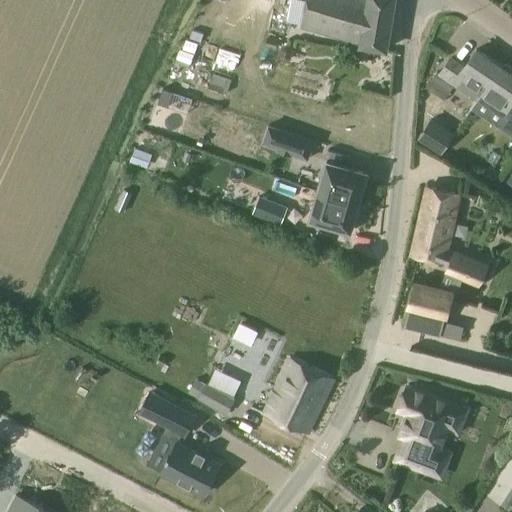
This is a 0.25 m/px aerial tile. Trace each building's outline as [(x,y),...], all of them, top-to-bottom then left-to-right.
[(360,45),(386,50),(394,0),(305,0),(300,27),(360,44),(360,45)] [(476,98),(485,84),(498,65),(476,49),(464,67),(451,58),(439,75),(475,100),(476,98)] [(498,65),(485,84),(476,98),(505,118),(500,126),(511,134),(511,74),(511,69),(505,65),(501,67),(498,65)] [(163,88),(158,103),(168,107),(173,92),(163,88)] [(455,133),(430,118),(417,139),(441,154),(455,133)] [(307,160),(313,142),(268,126),(261,144),(307,160)] [(135,147),(129,161),(141,165),(146,152),(135,147)] [(317,191),(358,203),(366,174),(326,162),(317,191)] [(459,194),(426,187),(412,254),(445,261),(448,263),(444,272),(446,273),(440,285),(414,279),(402,328),(440,336),(453,293),(458,294),(461,280),(480,288),(488,265),(448,248),(459,194)] [(124,189),(115,209),(123,212),(132,193),(124,189)] [(358,203),(317,191),(309,220),(350,232),(352,224),(355,225),(360,208),(357,207),(358,203)] [(264,412),(307,433),(333,379),(290,359),(264,412)] [(198,397),(227,414),(236,399),(206,382),(198,397)] [(458,431),(466,408),(407,386),(399,408),(409,412),(401,434),(397,458),(426,469),(434,447),(438,448),(447,427),(458,431)] [(186,435),(196,416),(150,392),(140,410),(186,435)] [(204,494),(219,464),(177,442),(161,472),(204,494)] [(46,511),(14,496),(6,511),(46,511)]
